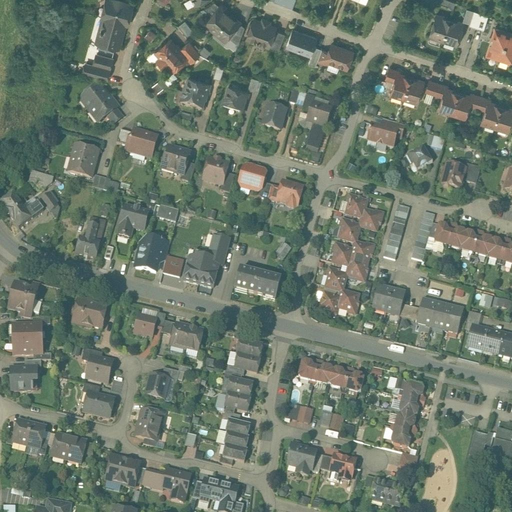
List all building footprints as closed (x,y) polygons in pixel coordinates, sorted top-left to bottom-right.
[(131,2),(122,0),(107,0),(106,8),(108,8),(105,18),(124,23),(125,19),(126,20),(131,2)] [(455,3),(448,0),(436,0),(436,2),(453,9),(455,3)] [(214,2),(204,9),(211,15),(219,6),(214,2)] [(211,15),(204,24),(205,24),(206,23),(215,31),(214,32),(215,32),(230,14),(229,14),(225,11),(219,6),(211,15)] [(481,14),(474,11),(469,25),(476,27),(481,14)] [(230,14),(215,32),(215,33),(216,31),(226,39),(225,40),(225,41),(228,37),(240,23),(234,18),(230,15),(230,14)] [(487,16),(481,14),(476,27),(483,30),(487,16)] [(436,15),(430,36),(443,40),(450,19),(436,15)] [(105,18),(102,28),(101,27),(97,40),(118,46),(124,23),(105,18)] [(463,23),(450,19),(443,40),(456,45),(463,23)] [(187,36),(194,31),(187,20),(180,24),(187,36)] [(275,28),(254,20),(247,38),(259,43),(259,42),(268,45),(267,46),(268,46),(267,46),(268,47),(274,30),(275,28)] [(240,23),(228,37),(238,45),(245,27),(240,23)] [(508,32),(495,28),(486,55),(500,59),(508,32)] [(152,40),(157,34),(151,29),(146,35),(152,40)] [(285,34),(274,30),(268,47),(278,51),(285,34)] [(316,39),(292,30),(286,46),(310,55),(313,46),(316,39)] [(511,33),(508,32),(500,59),(511,62),(511,33)] [(180,50),(170,39),(155,52),(160,57),(157,60),(164,69),(168,66),(172,71),(187,58),(180,50)] [(200,55),(190,42),(180,50),(187,58),(191,63),(200,55)] [(352,53),(331,45),(328,53),(325,60),(325,61),(347,68),(352,53)] [(322,49),(313,46),(310,55),(311,56),(308,64),(315,66),(321,51),(322,49)] [(321,51),(317,62),(324,65),(325,61),(325,60),(328,53),(321,51)] [(112,57),(97,53),(94,64),(109,69),(112,57)] [(94,64),(86,62),(83,74),(91,76),(94,64)] [(109,69),(94,64),(91,76),(106,80),(109,69)] [(217,64),(213,78),(220,80),(223,68),(217,64)] [(399,71),(389,67),(385,79),(394,81),(397,73),(399,73),(399,71)] [(399,73),(397,73),(394,81),(390,94),(403,98),(410,77),(399,73)] [(209,83),(188,77),(184,91),(205,97),(206,91),(207,91),(209,83)] [(261,80),(251,77),(248,89),(258,92),(261,80)] [(423,81),(410,77),(403,98),(417,102),(423,81)] [(438,83),(429,80),(425,91),(434,94),(438,83)] [(447,86),(438,83),(434,94),(442,97),(445,88),(447,89),(447,86)] [(100,85),(80,100),(81,101),(82,100),(90,111),(89,111),(89,112),(109,97),(108,96),(108,97),(104,92),(105,91),(100,85)] [(248,92),(229,86),(222,109),(224,109),(224,107),(232,110),(233,109),(241,111),(240,114),(241,114),(248,92)] [(447,89),(445,88),(442,97),(438,109),(452,113),(458,92),(447,89)] [(205,97),(184,91),(180,104),(202,110),(204,103),(203,103),(205,97)] [(299,93),(293,91),(289,103),(296,105),(299,93)] [(470,96),(458,92),(452,113),(465,117),(469,105),(471,97),(470,96)] [(307,96),(299,93),(296,105),(295,106),(303,109),(307,96)] [(480,96),(470,93),(470,96),(471,97),(469,105),(477,108),(480,96)] [(315,98),(307,96),(303,109),(307,110),(309,108),(311,109),(313,103),(315,98)] [(490,99),(480,96),(477,108),(485,110),(487,102),(489,102),(490,99)] [(109,97),(89,112),(90,112),(91,111),(99,122),(98,123),(107,117),(116,110),(118,108),(113,102),(112,102),(109,98),(109,97)] [(489,102),(487,102),(485,110),(481,122),(494,127),(501,106),(489,102)] [(332,110),(313,103),(311,109),(307,122),(314,125),(325,128),(332,110)] [(269,106),(263,126),(280,131),(286,111),(269,106)] [(511,109),(501,106),(494,127),(508,131),(511,119),(511,116),(511,109)] [(116,110),(107,117),(110,121),(119,114),(116,110)] [(119,114),(110,121),(114,125),(122,119),(119,114)] [(192,117),(180,114),(178,120),(190,124),(192,117)] [(111,125),(106,119),(102,122),(107,128),(111,125)] [(383,120),(381,129),(372,126),(370,132),(369,132),(368,134),(370,135),(368,142),(393,149),(396,138),(397,133),(391,132),(393,124),(383,120)] [(405,127),(393,124),(391,132),(397,133),(396,138),(402,140),(405,127)] [(325,128),(314,125),(307,145),(318,149),(325,128)] [(158,138),(142,133),(143,132),(134,130),(132,135),(131,139),(128,141),(126,147),(125,152),(152,160),(158,138)] [(132,135),(120,131),(116,144),(126,147),(128,141),(131,139),(132,135)] [(445,140),(434,137),(431,148),(442,151),(445,140)] [(99,152),(75,145),(75,146),(77,146),(73,159),(72,158),(72,159),(96,165),(95,165),(96,159),(97,159),(99,152)] [(190,154),(168,147),(161,170),(183,176),(184,176),(187,164),(190,154)] [(417,151),(417,154),(413,153),(407,156),(405,157),(410,167),(413,166),(416,171),(416,172),(417,172),(417,171),(432,163),(432,162),(424,148),(423,147),(423,148),(417,151)] [(214,160),(210,159),(204,178),(213,181),(212,184),(222,187),(226,175),(229,165),(220,162),(221,160),(214,158),(214,160)] [(96,165),(72,159),(73,160),(70,172),(68,172),(92,179),(94,171),(93,171),(95,166),(96,165)] [(195,167),(187,164),(184,176),(183,176),(182,181),(190,184),(195,167)] [(247,166),(244,168),(239,185),(241,188),(258,193),(261,192),(261,191),(263,184),(266,174),(264,171),(247,166)] [(480,169),(467,166),(465,172),(463,180),(476,184),(480,169)] [(465,172),(446,167),(441,185),(443,185),(443,187),(448,189),(450,187),(460,190),(463,180),(465,172)] [(53,178),(32,172),(31,173),(32,173),(29,185),(28,185),(28,186),(43,190),(52,184),(53,178)] [(235,177),(226,175),(222,187),(220,192),(230,195),(235,177)] [(101,178),(95,177),(92,188),(98,190),(101,178)] [(107,180),(101,178),(98,190),(104,191),(107,180)] [(273,187),(263,184),(261,191),(261,192),(259,197),(260,199),(269,201),(273,187)] [(303,189),(288,184),(288,185),(286,184),(285,188),(281,187),(281,189),(278,200),(286,202),(286,203),(288,207),(293,208),(296,207),(297,207),(303,189)] [(25,186),(0,204),(5,210),(9,217),(23,206),(19,201),(30,193),(25,186)] [(281,189),(273,187),(269,201),(277,204),(278,200),(281,189)] [(58,207),(49,194),(41,200),(50,213),(58,207)] [(362,199),(357,198),(349,196),(347,203),(349,204),(346,215),(362,219),(364,211),(367,203),(361,201),(362,199)] [(23,206),(9,217),(14,223),(19,229),(43,211),(38,204),(27,212),(23,206)] [(109,207),(103,205),(101,215),(107,216),(109,207)] [(178,211),(160,206),(157,218),(175,223),(178,211)] [(409,209),(398,206),(396,212),(408,215),(409,209)] [(148,213),(126,208),(119,235),(123,236),(123,237),(125,237),(125,236),(130,238),(132,228),(143,231),(148,213)] [(375,214),(364,211),(362,219),(360,227),(360,228),(376,232),(378,227),(380,227),(381,222),(383,215),(376,213),(375,214)] [(396,212),(394,218),(406,221),(408,215),(396,212)] [(435,216),(424,213),(422,219),(433,222),(435,216)] [(100,221),(90,218),(89,224),(99,227),(100,221)] [(406,221),(394,218),(393,223),(393,224),(404,227),(406,221)] [(433,222),(422,219),(421,225),(432,228),(433,222)] [(350,223),(342,221),(340,227),(342,228),(339,239),(355,244),(356,244),(360,228),(360,227),(354,226),(355,224),(350,222),(350,223)] [(99,227),(89,224),(85,239),(95,242),(99,227)] [(404,227),(393,224),(392,229),(403,232),(404,227)] [(432,228),(421,225),(419,230),(430,234),(432,228)] [(446,227),(441,225),(438,227),(434,241),(434,242),(436,244),(447,247),(451,233),(448,232),(446,227)] [(104,228),(99,227),(95,242),(100,243),(104,228)] [(392,229),(391,229),(390,235),(401,238),(403,232),(392,229)] [(430,234),(419,230),(417,236),(428,239),(430,234)] [(459,230),(454,233),(451,233),(447,247),(459,251),(461,249),(465,234),(464,232),(459,230)] [(468,233),(465,234),(461,249),(463,252),(474,255),(478,240),(476,239),(473,234),(468,233)] [(401,238),(390,235),(388,241),(400,244),(401,238)] [(428,239),(417,236),(416,242),(427,245),(428,239)] [(85,239),(80,238),(76,254),(96,260),(100,243),(95,242),(85,239)] [(212,265),(219,266),(224,268),(231,240),(222,238),(221,241),(213,238),(209,253),(214,255),(213,260),(214,260),(212,265)] [(486,238),(481,241),(478,240),(474,255),(486,258),(488,257),(492,242),(491,239),(486,238)] [(149,249),(141,247),(136,269),(156,273),(160,257),(159,257),(163,242),(151,240),(149,249)] [(495,240),(492,242),(488,257),(490,259),(501,263),(505,248),(503,247),(500,242),(495,240)] [(400,244),(388,241),(386,246),(398,250),(400,244)] [(170,244),(163,242),(159,257),(160,257),(166,258),(170,244)] [(275,256),(284,262),(292,247),(283,242),(275,256)] [(427,245),(416,242),(414,248),(425,251),(427,245)] [(366,247),(356,244),(355,244),(353,251),(353,252),(351,260),(367,264),(369,259),(371,259),(372,255),(372,254),(374,247),(367,245),(366,247)] [(343,247),(336,245),(334,252),(336,252),(332,264),(349,268),(351,260),(353,252),(353,251),(348,250),(348,248),(343,247)] [(398,250),(386,246),(385,252),(396,256),(398,250)] [(511,246),(508,248),(508,249),(505,248),(501,263),(511,265),(511,246)] [(425,251),(414,248),(413,254),(424,257),(425,251)] [(396,256),(385,252),(383,258),(395,261),(396,256)] [(424,257),(413,254),(411,259),(422,262),(424,257)] [(195,259),(190,257),(183,281),(213,289),(219,266),(212,265),(214,260),(213,260),(196,255),(195,259)] [(163,273),(181,278),(185,261),(168,256),(163,273)] [(367,264),(351,260),(349,268),(346,276),(347,276),(358,279),(357,281),(364,283),(366,275),(368,270),(366,270),(367,264)] [(342,273),(337,271),(329,269),(327,276),(329,277),(326,288),(342,293),(342,292),(347,276),(346,276),(341,275),(342,273)] [(264,276),(258,274),(257,275),(241,271),(241,270),(240,270),(235,290),(276,301),(281,280),(280,280),(280,281),(263,277),(264,276)] [(39,291),(15,285),(12,297),(36,303),(39,291)] [(392,290),(378,286),(371,312),(385,315),(392,290)] [(406,293),(392,290),(385,315),(399,319),(402,306),(406,293)] [(358,297),(342,292),(342,293),(340,299),(338,309),(348,312),(348,314),(355,315),(357,308),(359,303),(357,303),(358,297)] [(340,299),(324,294),(321,306),(319,305),(317,312),(325,314),(330,316),(330,314),(336,315),(338,309),(340,299)] [(483,294),(480,306),(491,308),(494,297),(483,294)] [(36,303),(12,297),(9,309),(28,314),(33,314),(33,313),(36,303)] [(107,308),(78,300),(76,309),(74,308),(72,314),(74,315),(74,317),(81,319),(81,320),(83,324),(82,327),(91,329),(92,328),(102,330),(107,308)] [(457,310),(429,303),(429,302),(422,300),(420,311),(417,322),(416,325),(417,326),(418,323),(430,326),(429,329),(431,329),(431,326),(444,329),(443,332),(444,333),(445,330),(457,333),(456,336),(457,336),(464,310),(457,309),(457,310)] [(509,308),(510,301),(501,300),(500,307),(509,308)] [(41,304),(36,303),(33,313),(39,315),(41,304)] [(120,306),(114,304),(111,317),(117,318),(120,306)] [(408,308),(402,306),(399,318),(405,319),(408,308)] [(420,311),(408,308),(405,319),(417,322),(420,311)] [(166,316),(157,314),(156,321),(154,330),(162,332),(164,322),(166,316)] [(156,321),(139,317),(136,329),(141,331),(139,337),(146,338),(147,336),(152,338),(154,330),(156,321)] [(173,324),(164,322),(162,332),(161,334),(170,336),(173,324)] [(190,328),(176,325),(171,346),(184,349),(190,328)] [(33,326),(15,326),(16,334),(13,336),(13,341),(42,341),(41,326),(33,326)] [(503,335),(489,331),(489,330),(488,330),(487,331),(473,327),(473,326),(472,326),(466,349),(511,360),(511,337),(504,335),(504,334),(503,334),(503,335)] [(203,332),(190,328),(184,349),(198,353),(203,332)] [(252,338),(235,333),(234,340),(240,341),(250,343),(252,338)] [(42,341),(13,341),(13,342),(13,346),(16,349),(16,356),(34,356),(42,356),(42,355),(42,341)] [(250,343),(240,341),(236,355),(238,355),(259,360),(262,347),(250,343)] [(103,354),(85,350),(82,361),(91,364),(92,358),(101,360),(103,354)] [(259,360),(238,355),(235,368),(235,369),(245,371),(257,374),(260,360),(259,360)] [(101,360),(92,358),(91,364),(88,375),(96,377),(95,381),(107,384),(112,363),(101,360)] [(318,365),(305,361),(302,363),(298,376),(301,380),(313,383),(318,365)] [(331,368),(318,365),(313,383),(326,386),(329,384),(333,371),(331,368)] [(245,371),(235,369),(235,368),(227,366),(226,372),(242,376),(242,377),(243,377),(245,371)] [(192,370),(180,367),(179,373),(180,373),(190,376),(192,370)] [(25,369),(11,369),(11,392),(33,392),(33,387),(32,387),(32,383),(37,383),(37,369),(25,369)] [(179,373),(164,369),(162,378),(169,380),(168,380),(177,383),(180,373),(179,373)] [(349,373),(336,369),(333,371),(329,384),(332,387),(344,391),(349,373)] [(242,376),(226,372),(224,379),(225,379),(230,380),(240,382),(242,377),(242,376)] [(362,376),(349,373),(344,391),(346,391),(357,394),(361,392),(364,379),(362,376)] [(162,378),(151,375),(146,396),(163,401),(168,380),(169,380),(162,378)] [(230,380),(225,379),(221,392),(218,391),(227,394),(230,380)] [(240,382),(230,380),(227,394),(228,394),(249,399),(253,385),(240,382)] [(404,382),(398,381),(396,390),(404,392),(406,386),(404,382)] [(422,387),(409,384),(406,386),(404,392),(402,399),(420,403),(424,390),(422,387)] [(100,389),(85,385),(83,394),(87,395),(87,394),(90,395),(91,394),(98,396),(100,389)] [(357,394),(346,391),(345,398),(355,401),(357,394)] [(98,396),(91,394),(90,395),(87,394),(87,395),(83,413),(109,420),(114,400),(98,396)] [(249,399),(228,394),(228,397),(225,407),(235,410),(247,413),(251,399),(249,399)] [(221,395),(219,396),(216,410),(217,411),(217,412),(223,413),(225,407),(228,397),(221,395)] [(420,403),(402,399),(399,412),(401,415),(414,418),(417,416),(420,403)] [(288,405),(286,419),(297,422),(301,408),(288,405)] [(157,409),(145,406),(144,411),(156,414),(157,409)] [(235,410),(225,407),(223,413),(225,414),(225,413),(234,416),(234,415),(235,410)] [(307,409),(301,408),(297,422),(303,423),(307,409)] [(312,411),(307,409),(303,423),(309,425),(312,411)] [(144,411),(142,411),(139,424),(160,430),(163,416),(156,414),(144,411)] [(234,416),(225,413),(225,414),(223,419),(229,421),(239,423),(240,417),(234,415),(234,416)] [(328,429),(332,415),(322,413),(319,427),(328,429)] [(338,417),(332,415),(328,429),(334,431),(338,417)] [(414,418),(401,415),(398,417),(394,430),(412,434),(416,421),(414,418)] [(343,418),(338,417),(334,431),(340,432),(343,418)] [(239,423),(229,421),(226,433),(227,434),(227,433),(247,438),(250,426),(239,423)] [(32,425),(18,422),(15,435),(13,443),(14,443),(27,446),(32,425)] [(160,430),(139,424),(135,438),(144,440),(156,443),(160,430)] [(46,429),(32,425),(27,446),(40,450),(43,440),(46,429)] [(412,434),(394,430),(391,442),(393,446),(406,449),(409,447),(412,434)] [(511,434),(498,431),(491,455),(492,456),(493,455),(507,459),(506,460),(507,460),(507,459),(511,460),(511,434)] [(10,433),(7,445),(13,446),(14,443),(13,443),(15,435),(10,433)] [(247,438),(227,433),(227,434),(224,446),(226,446),(246,451),(249,438),(247,438)] [(57,436),(50,435),(49,442),(47,446),(54,448),(57,436)] [(71,439),(57,435),(57,436),(54,448),(51,458),(52,458),(53,456),(66,460),(71,439)] [(196,437),(188,435),(185,447),(193,449),(196,437)] [(86,443),(71,439),(66,460),(80,463),(80,465),(81,465),(83,455),(86,444),(86,443)] [(43,440),(40,450),(39,453),(45,454),(47,446),(49,442),(43,440)] [(156,443),(144,440),(143,445),(155,448),(156,443)] [(92,445),(86,444),(83,455),(93,457),(92,445)] [(303,448),(293,445),(291,446),(288,459),(289,460),(288,466),(289,466),(290,464),(299,466),(297,474),(307,477),(309,472),(309,471),(312,472),(316,455),(316,453),(302,450),(303,448)] [(246,451),(226,446),(223,458),(223,459),(233,461),(244,464),(247,451),(246,451)] [(418,458),(402,454),(400,461),(416,465),(418,458)] [(316,455),(312,472),(309,471),(309,472),(318,474),(320,470),(323,457),(316,455)] [(233,461),(223,459),(223,458),(221,457),(219,464),(232,467),(233,461)] [(334,460),(323,457),(320,470),(330,473),(334,460)] [(356,462),(334,457),(334,460),(330,473),(340,475),(339,480),(349,482),(351,478),(356,462)] [(140,464),(112,458),(106,481),(134,488),(140,464)] [(416,465),(400,461),(399,467),(415,470),(416,465)] [(299,466),(290,464),(289,466),(287,471),(297,474),(299,466)] [(415,470),(399,467),(397,472),(413,476),(415,470)] [(158,474),(146,471),(142,486),(154,489),(158,474)] [(191,477),(167,471),(166,476),(163,489),(173,492),(171,501),(183,504),(186,495),(191,477)] [(413,476),(397,472),(396,479),(411,483),(413,476)] [(340,475),(330,473),(328,481),(338,483),(339,480),(340,475)] [(166,476),(158,474),(154,489),(163,491),(163,489),(166,476)] [(390,483),(375,480),(370,501),(384,504),(390,483)] [(209,505),(210,500),(223,503),(221,511),(220,511),(219,511),(218,511),(241,511),(243,506),(234,504),(238,489),(205,481),(204,484),(200,501),(199,503),(209,505)] [(204,484),(197,483),(193,499),(200,501),(204,484)] [(404,487),(390,483),(384,504),(399,508),(404,487)] [(26,492),(12,489),(11,496),(24,498),(26,492)] [(53,511),(47,511),(38,510),(38,511),(69,511),(71,506),(55,503),(53,511)]
